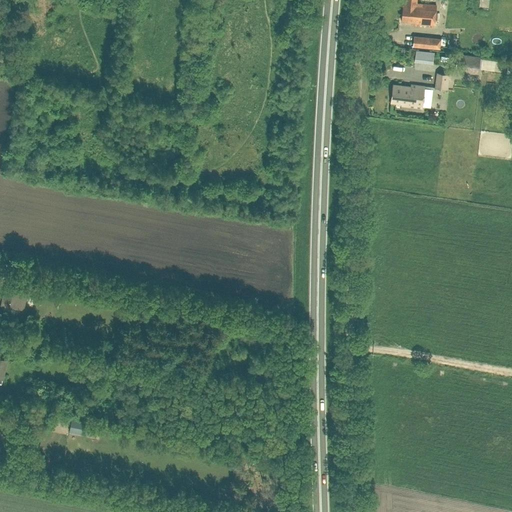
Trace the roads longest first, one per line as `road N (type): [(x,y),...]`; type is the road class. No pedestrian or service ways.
road 1 (unclassified): [(353,511),(351,214),(365,0)]
road 2 (trunk): [(321,511),(317,247),(331,0)]
